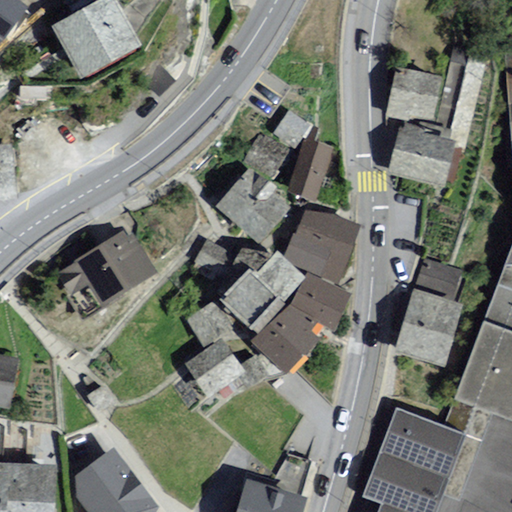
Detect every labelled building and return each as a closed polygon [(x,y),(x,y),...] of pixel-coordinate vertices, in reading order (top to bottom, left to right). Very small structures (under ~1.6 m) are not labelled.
[(143,0),(129,0),(79,28),(110,83),(171,50),(143,0)] [(462,80),(407,71),(400,116),(455,125),(462,80)] [(287,113),(273,133),(292,146),(306,125),(287,113)] [(475,145),(412,131),(402,177),(465,191),(475,145)] [(260,133),(245,161),(273,177),(289,150),(260,133)] [(314,200),(332,148),(305,139),(287,191),(314,200)] [(0,151),(0,205),(28,200),(19,149),(0,151)] [(250,169),(218,206),(258,241),(290,204),(250,169)] [(305,208),(286,260),(337,278),(356,226),(305,208)] [(124,230),(54,272),(83,319),(156,274),(133,236),(129,238),(124,230)] [(209,241),(196,263),(222,276),(233,254),(209,241)] [(241,248),(234,265),(245,274),(249,270),(253,275),(275,254),(241,248)] [(245,274),(219,300),(258,334),(290,303),(304,279),(275,254),(253,275),(249,270),(245,274)] [(457,291),(464,266),(425,255),(418,280),(457,291)] [(304,279),(290,303),(315,322),(333,331),(351,294),(308,273),(304,279)] [(421,294),(402,348),(459,368),(478,314),(421,294)] [(214,300),(184,317),(202,347),(232,329),(214,300)] [(258,334),(252,341),(263,351),(288,373),(318,339),(308,330),(315,322),(290,303),(258,334)] [(511,327),(492,319),(459,401),(492,414),(511,422),(511,327)] [(221,340),(187,364),(208,394),(237,374),(243,370),(239,365),(221,340)] [(243,370),(237,374),(244,389),(288,373),(263,351),(239,365),(243,370)] [(17,357),(0,354),(0,405),(8,407),(17,357)] [(103,388),(89,396),(99,411),(112,402),(103,388)] [(436,511),(465,433),(398,409),(367,498),(409,511),(436,511)] [(511,511),(511,422),(492,414),(482,440),(465,433),(436,511),(511,511)] [(168,511),(170,511),(123,452),(79,487),(98,511),(168,511)] [(47,511),(48,463),(3,463),(3,470),(0,470),(0,511),(47,511)] [(249,483),(240,511),(295,511),(300,498),(249,483)] [(408,511),(381,503),(377,511),(408,511)]
